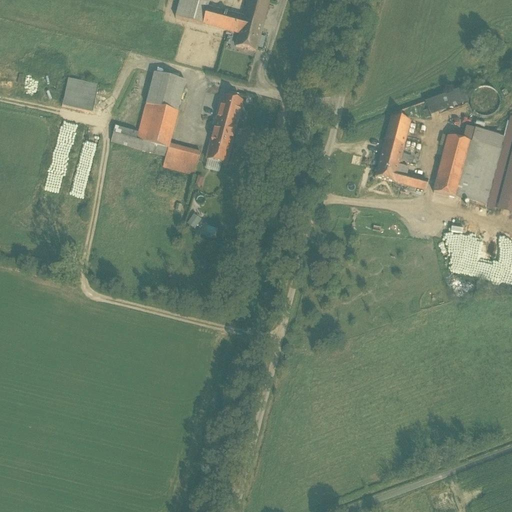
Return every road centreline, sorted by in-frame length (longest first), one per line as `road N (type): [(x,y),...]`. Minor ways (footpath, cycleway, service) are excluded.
road 1 (unclassified): [(234,511),(366,0)]
road 2 (track): [(511,451),(351,511)]
